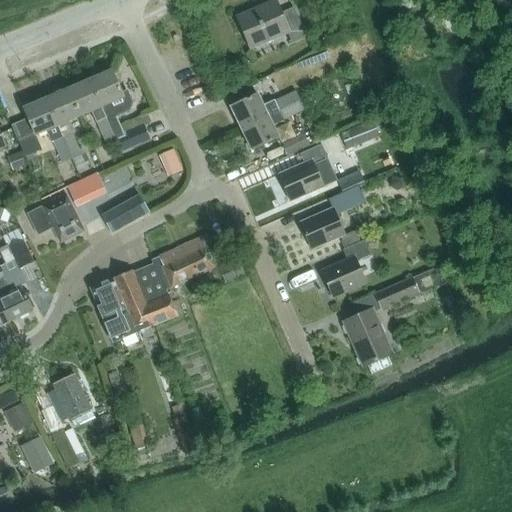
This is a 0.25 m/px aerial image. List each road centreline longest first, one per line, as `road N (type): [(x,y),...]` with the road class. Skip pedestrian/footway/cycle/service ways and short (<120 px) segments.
road 1 (residential): [(0,357),(46,334),(93,257),(202,190)]
road 2 (residential): [(313,377),(234,199),(202,190)]
road 3 (residential): [(186,139),(124,0)]
road 4 (tertiary): [(0,49),(122,0)]
